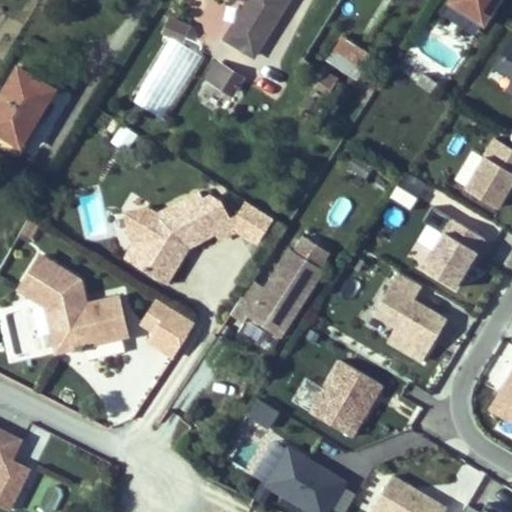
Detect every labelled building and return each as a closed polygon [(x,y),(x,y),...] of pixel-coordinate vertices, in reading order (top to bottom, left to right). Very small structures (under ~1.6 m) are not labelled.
[(250,0),(226,38),(254,55),(287,0),(250,0)] [(484,24),(499,0),(449,0),(449,1),(478,20),(484,24)] [(478,20),(449,1),(442,12),(472,31),(478,20)] [(189,25),(171,17),(166,27),(184,35),(189,25)] [(373,55),(343,35),(335,48),(365,67),(373,55)] [(133,104),(170,120),(200,53),(163,37),(133,104)] [(511,41),(510,40),(496,64),(511,73),(511,80),(508,88),(511,90),(511,41)] [(365,67),(335,48),(327,60),(357,80),(365,67)] [(240,78),(218,64),(209,77),(232,92),(240,78)] [(36,119),(55,88),(19,67),(0,98),(0,146),(15,155),(22,143),(19,142),(33,118),(36,119)] [(328,91),(336,78),(326,71),(318,85),(328,91)] [(437,82),(424,73),(417,82),(431,92),(437,82)] [(241,88),(245,81),(240,78),(236,85),(241,88)] [(127,149),(136,134),(123,126),(113,141),(127,149)] [(36,127),(28,147),(41,153),(49,132),(36,127)] [(511,146),(497,138),(468,187),(502,208),(511,190),(511,146)] [(351,151),(347,173),(370,177),(373,155),(351,151)] [(396,186),(389,200),(409,211),(417,197),(396,186)] [(237,229),(223,203),(210,195),(203,199),(199,191),(157,214),(142,239),(150,244),(137,265),(166,283),(185,252),(181,250),(184,245),(188,247),(216,232),(219,239),(237,229)] [(340,224),(351,203),(339,196),(328,218),(340,224)] [(252,204),(237,229),(264,246),(280,221),(252,204)] [(386,207),(382,221),(399,226),(403,213),(386,207)] [(142,239),(157,214),(156,210),(125,218),(132,246),(138,237),(142,239)] [(484,238),(449,218),(421,265),(455,285),(484,238)] [(32,239),(39,226),(29,220),(22,233),(32,239)] [(137,265),(150,244),(138,237),(125,257),(137,265)] [(329,252),(305,237),(296,251),(319,267),(329,252)] [(281,336),(324,269),(319,267),(296,251),(291,248),(266,287),(253,279),(231,314),(245,322),(249,316),(281,336)] [(88,310),(82,281),(42,256),(21,289),(58,313),(62,330),(53,332),(57,352),(76,348),(81,351),(85,346),(128,336),(120,298),(94,304),(95,309),(88,310)] [(411,305),(423,286),(400,272),(389,291),(409,304),(388,339),(422,360),(444,324),(411,305)] [(156,328),(170,307),(157,298),(143,320),(156,328)] [(62,330),(58,313),(46,305),(53,332),(62,330)] [(174,357),(195,323),(170,307),(156,328),(148,341),(174,357)] [(331,365),(306,407),(357,438),(382,396),(331,365)] [(269,432),(279,413),(256,400),(245,419),(269,432)] [(22,440),(0,428),(0,464),(7,468),(8,468),(9,468),(22,440)] [(266,481),(326,509),(344,472),(283,444),(266,481)] [(0,504),(10,509),(26,476),(9,468),(8,468),(7,468),(0,482),(0,504)] [(445,511),(449,507),(395,475),(376,507),(384,511),(445,511)] [(337,511),(343,511),(353,496),(343,490),(332,509),(337,511)] [(483,511),(481,511),(467,503),(461,511),(501,511),(488,504),(483,511)]
